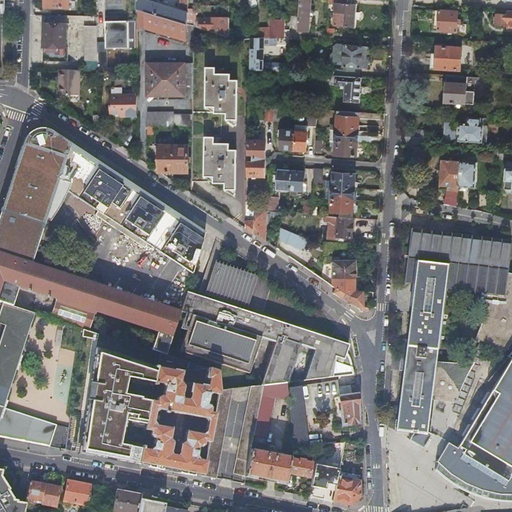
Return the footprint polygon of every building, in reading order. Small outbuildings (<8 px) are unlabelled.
[(134,0),(134,9),(185,24),(185,12),(144,0),(134,0)] [(298,0),(297,30),(308,31),(309,0),(298,0)] [(327,0),(327,2),(335,2),(333,25),(354,26),(355,4),(354,3),(353,0),(327,0)] [(134,9),(134,21),(134,27),(143,27),(191,42),(191,26),(185,24),(134,9)] [(185,12),(185,24),(191,26),(192,26),(193,9),(185,9),(185,12)] [(511,9),(496,9),(496,16),(493,16),(492,24),(496,24),(506,25),(506,28),(511,28),(511,27),(511,26),(511,9)] [(456,19),(456,11),(438,10),(433,10),(432,21),(432,30),(455,31),(456,24),(459,24),(459,19),(456,19)] [(197,20),(197,28),(227,37),(227,18),(211,18),(211,21),(197,20)] [(267,19),(267,27),(267,29),(283,29),(283,19),(267,19)] [(96,70),(97,70),(105,70),(105,47),(135,48),(134,27),(134,21),(103,21),(103,42),(96,42),(96,60),(96,70)] [(68,23),(43,22),(42,60),(67,61),(68,23)] [(84,60),(85,69),(96,70),(96,60),(96,42),(96,26),(83,25),(84,60)] [(256,28),(256,38),(262,38),(267,38),(267,36),(267,29),(267,27),(256,28)] [(267,36),(276,36),(282,37),(283,29),(267,29),(267,36)] [(267,38),(262,38),(262,44),(276,44),(276,36),(267,36),(267,38)] [(249,39),(248,70),(261,70),(269,71),(270,62),(261,61),(262,44),(262,38),(256,38),(249,39)] [(332,66),(331,75),(334,75),(358,77),(358,68),(361,68),(361,66),(361,60),(365,60),(367,60),(368,59),(368,55),(367,54),(367,48),(366,46),(362,46),(341,44),(341,45),(335,45),(333,47),(332,53),(329,55),(329,62),(330,65),(332,66)] [(436,57),(433,57),(432,66),(436,66),(436,67),(461,68),(462,47),(437,46),(437,53),(436,57)] [(191,94),(191,63),(145,63),(146,95),(191,94)] [(225,117),(235,118),(235,78),(228,78),(228,72),(213,71),(213,65),(205,65),(204,104),(214,105),(214,111),(225,111),(225,117)] [(78,69),(58,69),(57,94),(77,94),(78,69)] [(359,102),(360,77),(359,77),(358,77),(334,75),(331,75),(328,75),(327,84),(343,85),(342,101),(357,102),(359,102)] [(467,76),(446,75),(445,102),(474,104),(474,96),(474,91),(472,91),(466,91),(467,76)] [(124,116),(136,116),(135,94),(121,94),(121,88),(113,88),(113,89),(110,89),(110,94),(108,94),(108,113),(118,113),(124,113),(124,116)] [(247,104),(255,105),(265,106),(265,98),(247,97),(247,104)] [(265,116),(266,106),(265,106),(255,105),(254,116),(265,116)] [(293,131),(291,149),(304,150),(306,127),(314,127),(315,109),(303,108),(303,113),(305,117),(305,125),(293,124),(293,131)] [(329,123),(328,129),(356,131),(358,112),(335,110),(335,124),(329,123)] [(172,125),(191,125),(191,113),(172,113),(172,111),(145,111),(146,125),(151,125),(168,125),(172,125)] [(468,123),(459,123),(458,140),(482,141),(483,117),(468,116),(468,123)] [(204,232),(57,134),(51,130),(46,128),(43,127),(40,127),(35,128),(29,130),(26,133),(23,138),(0,209),(9,212),(5,225),(19,229),(11,255),(0,251),(0,300),(12,304),(18,284),(56,296),(49,316),(54,318),(86,328),(88,329),(95,309),(157,330),(151,350),(165,354),(178,311),(34,263),(31,261),(45,218),(50,219),(58,207),(63,198),(67,190),(97,210),(94,214),(104,221),(144,247),(147,243),(191,273),(201,241),(199,240),(204,232)] [(328,129),(328,141),(334,141),(356,143),(356,135),(356,131),(328,129)] [(422,146),(424,146),(425,139),(421,138),(421,130),(405,129),(404,145),(406,145),(414,145),(422,146)] [(279,149),(291,149),(293,131),(277,130),(277,137),(280,137),(279,149)] [(225,187),(234,188),(235,149),(227,148),(227,142),(212,142),(212,134),(204,134),(204,175),(213,175),(213,181),(225,181),(225,187)] [(356,143),(370,144),(370,136),(356,135),(356,143)] [(252,158),(263,159),(263,141),(246,140),(246,155),(252,155),(252,158)] [(334,141),(328,141),(327,146),(333,147),(333,154),(336,155),(341,155),(355,156),(356,143),(334,141)] [(157,164),(154,169),(160,173),(162,171),(172,171),(172,145),(158,145),(155,147),(155,154),(158,156),(157,164)] [(177,171),(179,174),(183,175),(185,171),(187,171),(187,145),(172,145),(172,171),(177,171)] [(413,158),(413,156),(414,145),(406,145),(405,158),(413,158)] [(421,156),(422,146),(414,145),(413,156),(421,156)] [(263,176),(263,159),(252,158),(252,161),(245,161),(245,176),(263,176)] [(458,186),(460,161),(442,159),(440,185),(452,185),(452,191),(458,191),(458,186)] [(477,162),(460,161),(458,186),(475,187),(477,162)] [(321,169),(313,168),(312,184),(324,185),(324,181),(321,180),(321,169)] [(289,190),(290,171),(277,170),(276,189),(289,190)] [(303,172),(290,171),(289,190),(289,194),(296,194),(296,193),(296,190),(301,190),(304,191),(305,184),(302,184),(302,179),(303,172)] [(331,186),(353,188),(354,173),(332,172),(331,186)] [(331,186),(330,198),(352,200),(353,189),(353,188),(331,186)] [(446,191),(445,206),(457,208),(458,191),(452,191),(446,191)] [(276,197),(267,196),(266,211),(269,211),(272,211),(276,212),(276,197)] [(352,200),(330,198),(330,210),(338,211),(338,216),(351,217),(352,210),(355,210),(356,204),(352,204),(352,200)] [(79,215),(74,223),(96,239),(107,224),(73,199),(67,207),(79,215)] [(253,210),(254,210),(254,200),(244,199),(244,209),(253,210)] [(301,199),(300,213),(310,214),(311,200),(301,199)] [(0,209),(0,251),(11,255),(19,229),(5,225),(9,212),(0,209)] [(269,211),(266,211),(254,210),(253,210),(252,221),(244,220),(244,228),(263,240),(265,214),(268,214),(269,211)] [(338,216),(322,215),(322,221),(326,221),(325,238),(327,238),(336,238),(337,235),(351,236),(352,217),(351,217),(338,216)] [(290,232),(279,228),(277,241),(287,244),(290,232)] [(499,356),(511,340),(511,273),(507,272),(510,239),(430,230),(430,232),(410,230),(404,282),(414,284),(414,287),(404,369),(396,430),(411,432),(413,434),(409,440),(423,449),(432,434),(429,432),(433,399),(454,401),(466,369),(468,366),(433,361),(442,287),(484,292),(483,295),(478,306),(482,308),(476,322),(481,323),(474,340),(478,343),(484,347),(499,356)] [(323,241),(323,246),(323,254),(330,254),(331,247),(345,248),(345,249),(356,249),(357,242),(323,241)] [(330,271),(332,277),(355,278),(353,275),(353,260),(337,261),(328,261),(328,256),(323,256),(322,265),(328,264),(330,264),(330,267),(330,270),(329,270),(329,271),(330,271)] [(347,352),(346,351),(349,343),(245,310),(257,275),(214,261),(202,297),(185,291),(184,295),(179,311),(190,314),(178,351),(248,373),(260,337),(274,342),(262,379),(260,385),(262,384),(285,381),(287,381),(300,344),(314,348),(303,379),(339,375),(351,373),(353,373),(351,360),(349,354),(348,353),(347,352)] [(332,285),(335,287),(344,293),(344,292),(355,292),(355,278),(332,277),(332,285)] [(344,293),(335,287),(333,291),(332,292),(341,297),(344,293)] [(344,293),(341,297),(359,307),(363,306),(363,291),(355,292),(344,292),(344,293)] [(11,380),(33,311),(20,307),(12,304),(0,300),(0,322),(5,324),(0,337),(0,435),(30,442),(48,445),(56,424),(55,423),(54,424),(40,420),(41,419),(39,419),(35,418),(29,416),(29,415),(28,415),(28,416),(17,412),(18,412),(17,411),(16,412),(2,408),(11,380)] [(85,336),(97,339),(98,333),(86,330),(85,336)] [(475,369),(484,347),(478,343),(467,369),(451,410),(458,412),(475,369)] [(511,347),(497,365),(492,371),(496,374),(483,395),(481,394),(478,399),(480,400),(458,447),(449,442),(438,461),(440,466),(442,470),(444,474),(448,478),(457,485),(460,487),(468,491),(478,496),(490,499),(498,500),(505,501),(511,501),(511,347)] [(80,452),(138,463),(141,445),(144,429),(150,396),(153,383),(156,367),(98,348),(80,452)] [(194,364),(172,357),(171,362),(192,370),(194,364)] [(207,404),(205,404),(207,394),(210,392),(217,394),(218,390),(215,371),(213,370),(204,367),(203,376),(204,377),(203,384),(188,381),(187,391),(188,391),(186,398),(179,397),(182,378),(179,377),(180,370),(156,366),(156,367),(153,383),(154,383),(155,382),(161,383),(163,385),(161,395),(159,394),(156,397),(155,401),(152,400),(153,397),(150,396),(144,429),(149,430),(149,433),(151,437),(153,437),(151,446),(148,449),(142,448),(143,445),(141,445),(138,463),(201,475),(204,460),(197,458),(195,455),(197,446),(199,446),(202,444),(203,440),(208,441),(214,412),(208,411),(209,407),(207,404)] [(358,422),(357,392),(339,395),(336,379),(319,382),(286,387),(288,400),(288,403),(293,441),(291,448),(308,446),(303,410),(340,405),(342,424),(358,422)] [(288,400),(286,387),(285,381),(262,384),(252,435),(265,437),(273,398),(288,400)] [(252,435),(262,384),(260,385),(250,386),(233,473),(241,475),(241,478),(244,479),(245,476),(250,449),(252,435)] [(215,478),(233,388),(218,390),(217,394),(214,412),(208,441),(204,460),(201,475),(215,478)] [(266,452),(250,449),(245,476),(284,483),(286,472),(289,458),(290,456),(271,453),(272,448),(267,447),(266,452)] [(289,458),(286,472),(308,476),(311,462),(304,461),(303,459),(299,458),(298,459),(289,458)] [(314,463),(309,485),(334,490),(337,471),(338,468),(314,463)] [(334,490),(331,501),(349,504),(358,496),(359,495),(358,475),(337,471),(334,490)] [(0,511),(4,511),(7,505),(9,506),(15,502),(15,501),(16,498),(13,494),(13,491),(8,483),(5,485),(0,479),(0,511)] [(87,505),(91,484),(67,479),(62,500),(87,505)] [(45,483),(29,480),(26,497),(42,500),(45,483)] [(60,486),(45,483),(42,500),(42,503),(56,505),(60,486)] [(111,511),(113,511),(136,511),(139,500),(140,494),(115,489),(111,511)] [(136,511),(161,511),(163,506),(163,505),(139,500),(136,511)] [(22,511),(25,503),(15,501),(15,502),(9,506),(7,505),(4,511),(22,511)]
